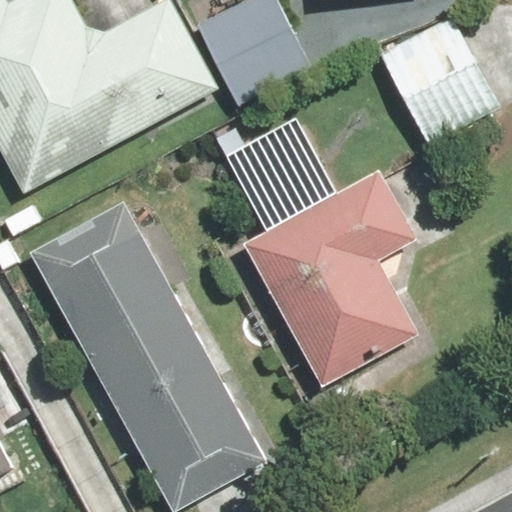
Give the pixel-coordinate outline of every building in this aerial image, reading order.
[(2,0),(0,0),(0,152),(22,195),(218,93),(169,1),(95,40),(74,0),(16,0),(6,6),(2,0)] [(275,0),(248,0),(195,28),(234,105),(310,66),(275,0)] [(449,14),(376,53),(427,148),(500,109),(449,14)] [(378,172),(242,248),(320,390),(418,337),(380,267),(419,246),(378,172)] [(122,203),(28,255),(170,511),(186,511),(268,467),(122,203)] [(0,459),(0,511),(1,511),(0,510),(0,483),(11,477),(0,459)]
